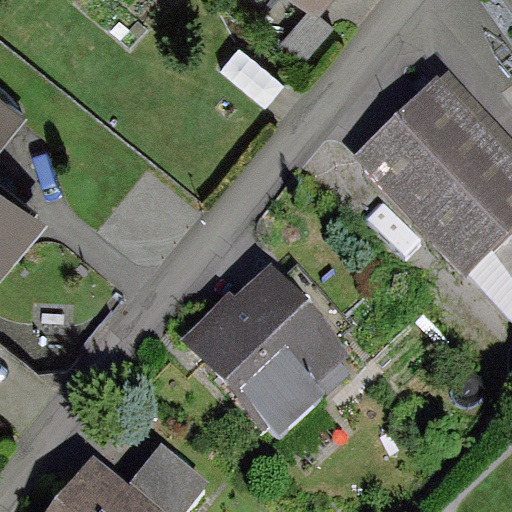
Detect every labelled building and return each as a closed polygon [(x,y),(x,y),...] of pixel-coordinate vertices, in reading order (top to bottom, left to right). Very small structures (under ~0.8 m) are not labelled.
[(335,24),(311,5),(278,44),(302,64),(335,24)] [(267,104),(285,81),(240,43),(220,66),(267,104)] [(511,165),(438,86),(354,164),(466,284),(470,280),(495,258),(511,241),(511,165)] [(0,277),(52,213),(0,170),(0,147),(28,113),(0,90),(0,277)] [(511,282),(495,258),(470,280),(511,322),(511,282)] [(352,364),(272,275),(235,309),(230,304),(181,348),(265,441),(271,435),(284,449),(331,407),(319,394),(352,364)] [(59,511),(194,511),(210,493),(162,455),(129,495),(95,468),(59,511)]
